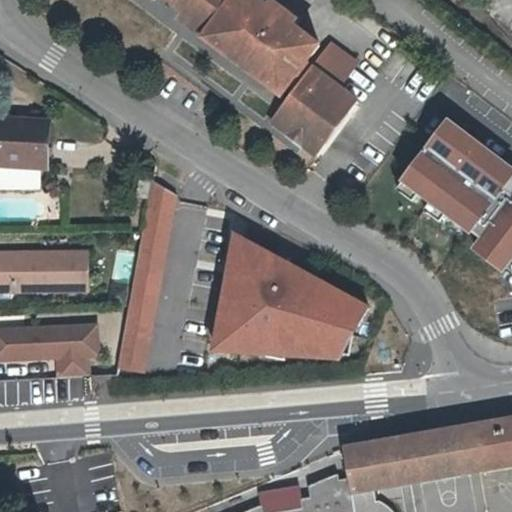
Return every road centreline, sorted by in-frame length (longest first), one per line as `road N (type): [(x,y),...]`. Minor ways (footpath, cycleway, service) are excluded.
road 1 (residential): [(0,28),(387,263),(481,384)]
road 2 (residential): [(0,433),(323,409),(481,384)]
